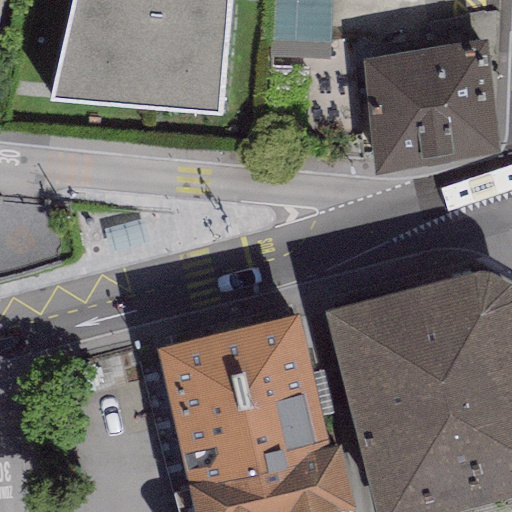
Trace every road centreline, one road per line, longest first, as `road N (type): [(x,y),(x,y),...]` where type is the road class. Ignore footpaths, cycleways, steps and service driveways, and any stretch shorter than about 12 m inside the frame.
road 1 (primary): [(394,220),(299,254),(0,331)]
road 2 (residential): [(394,220),(367,198),(333,192),(0,167)]
road 3 (primary): [(511,183),(394,220)]
